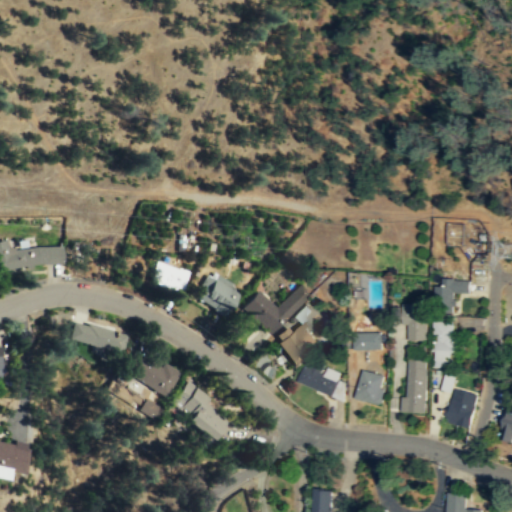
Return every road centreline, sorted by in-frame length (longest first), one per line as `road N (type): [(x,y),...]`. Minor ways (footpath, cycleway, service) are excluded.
road 1 (track): [(492,260),(493,230),(477,212),(333,212),(74,183),(0,57)]
road 2 (residential): [(511,478),(426,447),(305,430),(217,359),(99,293),(43,294),(0,308)]
road 3 (residential): [(472,463),(491,373),(492,260)]
road 4 (residential): [(295,425),(201,511)]
